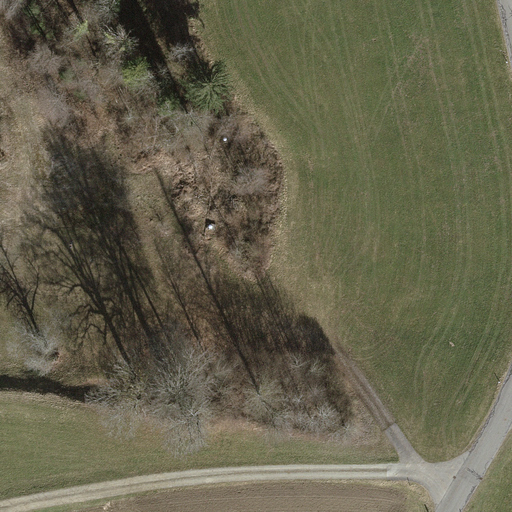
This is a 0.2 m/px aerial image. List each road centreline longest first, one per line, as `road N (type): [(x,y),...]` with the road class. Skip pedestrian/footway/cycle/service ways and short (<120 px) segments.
road 1 (track): [(459,494),(431,476),(231,477),(0,511)]
road 2 (unclassified): [(511,399),(449,511)]
